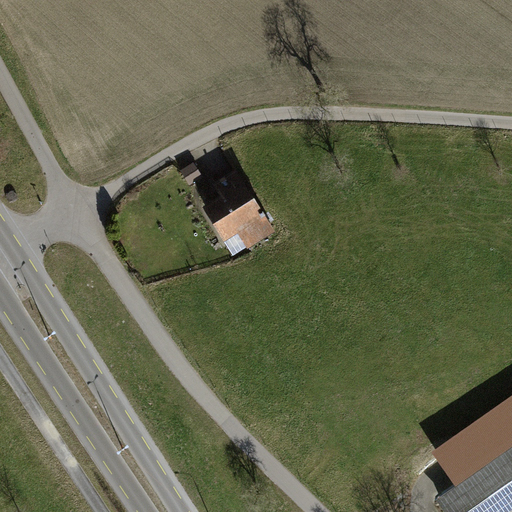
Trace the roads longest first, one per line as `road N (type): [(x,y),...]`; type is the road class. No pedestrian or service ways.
road 1 (track): [(511,122),(288,111),(249,117),(195,138),(71,212)]
road 2 (tertiary): [(179,511),(0,238)]
road 3 (tertiary): [(0,292),(141,511)]
road 4 (track): [(0,69),(71,212)]
